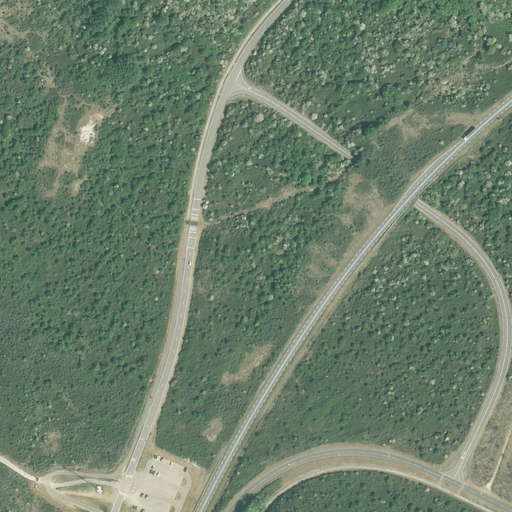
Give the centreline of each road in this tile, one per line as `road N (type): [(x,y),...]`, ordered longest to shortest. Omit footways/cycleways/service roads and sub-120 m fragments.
road 1 (unclassified): [(452,482),(504,359),(503,299),(489,269),(454,230),(273,102),(230,81)]
road 2 (primary): [(200,511),(277,372),(352,264),(410,194),(511,100)]
road 3 (unclassified): [(114,511),(179,328),(199,183),(230,81)]
road 4 (tertiary): [(452,482),(378,454),(331,453),(277,470),(231,511)]
